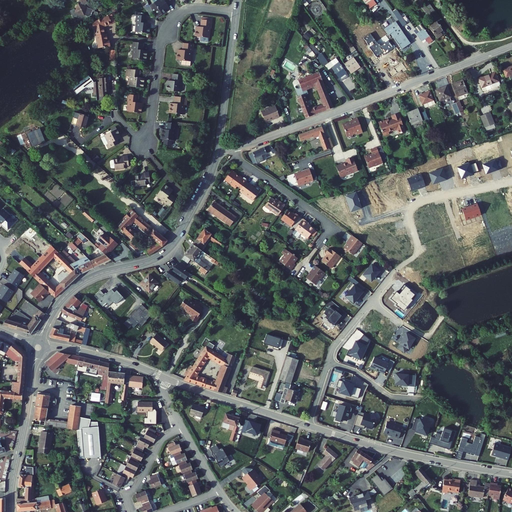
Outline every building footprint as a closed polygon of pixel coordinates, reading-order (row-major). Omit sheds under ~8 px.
[(80,0),(80,3),(83,3),(83,4),(80,4),(79,11),(78,11),(74,10),(77,17),(80,16),(88,17),(88,18),(102,13),(100,9),(98,8),(98,7),(90,6),(90,5),(87,4),(87,3),(90,4),(90,0),(80,0)] [(169,6),(175,2),(173,0),(159,0),(155,3),(154,4),(162,14),(163,15),(171,9),(169,6)] [(375,3),(372,0),(362,0),(369,8),(375,3)] [(427,4),(433,12),(437,10),(429,0),(428,0),(427,1),(428,3),(427,4)] [(156,19),(162,14),(154,4),(155,3),(150,5),(156,19)] [(408,22),(398,8),(393,11),(404,25),(408,22)] [(136,23),(135,32),(149,34),(150,23),(147,23),(147,16),(136,15),(135,22),(136,23)] [(104,27),(112,24),(109,16),(93,23),(97,49),(110,47),(109,40),(107,40),(106,34),(105,34),(104,27)] [(197,26),(196,36),(210,37),(211,27),(213,27),(214,20),(202,19),(201,26),(197,26)] [(411,41),(395,20),(384,28),(389,35),(391,33),(402,48),(411,41)] [(431,27),(437,35),(435,37),(437,40),(444,34),(442,31),(445,29),(439,20),(431,27)] [(417,33),(422,40),(426,37),(429,42),(433,39),(425,28),(417,33)] [(307,32),(303,35),(308,41),(312,37),(307,32)] [(370,37),(372,40),(384,56),(386,55),(387,57),(398,49),(392,41),(385,47),(383,44),(381,45),(373,35),(370,37)] [(368,43),(380,59),(384,56),(372,40),(368,43)] [(140,49),(138,59),(152,60),(153,50),(150,49),(150,42),(138,41),(138,48),(140,49)] [(180,48),(179,58),(184,59),(183,63),(191,64),(193,65),(194,64),(194,62),(193,62),(194,50),(195,50),(196,42),(184,41),(183,49),(180,48)] [(327,63),(312,43),(308,46),(327,70),(330,67),(338,78),(348,70),(347,69),(345,66),(342,67),(335,57),(327,63)] [(345,66),(347,69),(348,70),(350,72),(353,69),(352,69),(358,65),(351,56),(343,63),(345,66)] [(502,68),(505,77),(511,74),(511,65),(502,68)] [(141,79),(141,71),(130,70),(129,77),(131,77),(130,87),(143,89),(144,79),(141,79)] [(498,79),(495,70),(478,77),(483,89),(484,89),(492,86),(491,82),(498,79)] [(325,81),(321,73),(313,76),(317,85),(318,84),(325,81)] [(168,82),(167,91),(181,92),(182,83),(184,83),(184,75),(173,74),(172,82),(168,82)] [(317,85),(313,76),(299,81),(302,89),(296,91),(299,98),(298,98),(306,120),(320,114),(318,108),(310,111),(305,96),(308,94),(306,89),(317,85)] [(90,88),(90,96),(96,95),(98,98),(103,97),(103,91),(105,90),(105,91),(114,91),(113,81),(105,81),(105,78),(95,79),(96,82),(88,83),(88,88),(90,88)] [(453,83),(458,96),(468,92),(463,79),(453,83)] [(328,105),(330,111),(336,108),(325,81),(318,84),(328,105)] [(436,89),(440,99),(450,95),(447,85),(436,89)] [(423,96),(426,104),(437,100),(434,92),(423,96)] [(129,103),(128,113),(142,115),(143,104),(139,103),(140,96),(128,95),(127,102),(129,103)] [(170,103),(169,114),(183,115),(184,105),(186,105),(186,98),(175,97),(174,104),(170,103)] [(460,102),(457,103),(461,113),(462,116),(465,115),(460,102)] [(328,105),(318,108),(320,114),(330,111),(328,105)] [(273,121),(280,119),(275,108),(261,113),(266,124),(270,123),(271,122),(273,121)] [(479,111),(484,123),(493,119),(489,108),(479,111)] [(410,114),(414,126),(425,122),(421,110),(410,114)] [(381,123),(386,136),(392,134),(391,132),(395,130),(395,131),(399,129),(401,134),(406,132),(405,131),(407,131),(400,113),(394,116),(395,119),(391,121),(391,120),(387,122),(386,120),(381,123)] [(79,114),(76,126),(86,129),(89,117),(79,114)] [(349,124),(344,126),(349,137),(358,134),(358,136),(364,133),(359,119),(353,121),(352,123),(353,124),(349,125),(349,124)] [(162,130),(161,140),(175,142),(176,131),(177,131),(177,124),(166,123),(165,131),(162,130)] [(324,139),(320,127),(297,136),(299,142),(316,136),(321,152),(328,149),(324,139)] [(32,148),(45,143),(40,129),(27,134),(32,148)] [(108,146),(111,150),(120,142),(118,139),(121,136),(115,129),(103,138),(109,145),(108,146)] [(252,154),(256,164),(261,162),(259,157),(266,154),(266,153),(268,152),(270,155),(273,152),(268,145),(252,154)] [(372,157),(368,159),(372,169),(374,170),(378,168),(378,167),(382,166),(383,166),(386,165),(381,150),(374,152),(376,157),(373,158),(373,157),(372,157)] [(114,161),(115,171),(125,170),(125,167),(128,166),(127,156),(121,157),(121,160),(114,161)] [(343,165),(343,164),(336,166),(339,177),(347,175),(349,175),(357,173),(353,158),(346,160),(347,163),(346,163),(346,164),(345,164),(346,164),(343,165)] [(311,176),(308,169),(302,172),(302,173),(300,174),(294,176),(296,181),(295,181),(296,182),(298,187),(303,185),(310,183),(317,180),(315,174),(311,176)] [(225,183),(230,186),(229,186),(229,187),(229,188),(230,188),(233,190),(233,191),(234,191),(234,190),(235,188),(239,191),(245,184),(246,182),(243,180),(242,180),(238,177),(237,179),(234,177),(235,177),(235,176),(234,175),(230,172),(225,179),(226,181),(225,183)] [(136,177),(137,187),(146,186),(146,183),(150,183),(149,173),(142,173),(142,176),(136,177)] [(238,193),(251,203),(260,192),(254,188),(253,190),(245,184),(239,191),(238,193)] [(163,185),(156,197),(164,202),(163,203),(170,207),(176,197),(170,193),(172,190),(163,185)] [(263,207),(276,217),(284,206),(277,201),(276,203),(273,201),(270,198),(263,207)] [(207,211),(225,224),(231,215),(213,203),(207,211)] [(3,209),(2,210),(0,212),(0,222),(8,230),(15,222),(9,216),(10,215),(3,209)] [(131,209),(116,226),(132,241),(137,236),(128,228),(133,222),(150,236),(149,237),(158,244),(145,253),(149,256),(163,247),(168,240),(131,209)] [(88,210),(85,213),(95,221),(97,218),(88,210)] [(280,219),(290,227),(297,216),(294,214),(293,215),(286,210),(280,219)] [(95,221),(85,213),(85,214),(94,222),(95,221)] [(49,214),(45,218),(51,223),(55,218),(49,214)] [(293,230),(306,240),(313,231),(306,226),(308,224),(302,219),(293,230)] [(238,232),(241,228),(235,223),(232,227),(238,232)] [(77,228),(67,237),(73,242),(76,246),(80,242),(76,238),(82,232),(77,228)] [(215,260),(226,244),(205,229),(194,244),(204,252),(214,259),(215,260)] [(82,232),(76,238),(80,242),(83,239),(85,236),(82,232)] [(95,244),(96,245),(103,252),(106,248),(107,249),(115,240),(107,233),(100,241),(99,240),(95,244)] [(95,244),(85,236),(83,239),(93,248),(96,245),(95,244)] [(344,249),(354,256),(363,244),(352,236),(348,242),(349,242),(344,249)] [(137,253),(140,250),(133,241),(130,244),(137,253)] [(48,242),(42,249),(48,256),(49,255),(67,272),(58,282),(63,287),(76,270),(61,255),(56,250),(48,242)] [(202,255),(204,252),(194,244),(183,259),(188,263),(191,259),(196,263),(199,259),(200,260),(203,256),(202,255)] [(217,261),(218,262),(229,246),(226,244),(215,260),(217,261)] [(61,245),(56,250),(61,255),(63,252),(66,249),(61,245)] [(92,256),(96,263),(108,256),(103,252),(96,245),(93,248),(95,250),(93,251),(95,255),(92,256)] [(42,249),(37,254),(44,260),(48,256),(42,249)] [(322,264),(333,272),(342,259),(330,250),(326,256),(328,257),(329,258),(327,261),(326,260),(322,264)] [(63,252),(61,255),(76,270),(78,272),(93,264),(89,258),(84,253),(71,260),(63,252)] [(278,263),(290,271),(292,268),(290,266),(292,263),(292,264),(296,259),(293,256),(294,255),(292,254),(291,255),(287,252),(285,256),(283,256),(278,263)] [(29,262),(24,268),(40,284),(49,292),(55,298),(59,292),(54,287),(53,288),(35,270),(44,260),(37,254),(29,262)] [(23,256),(17,262),(24,268),(29,262),(23,256)] [(199,264),(209,272),(211,270),(212,269),(201,261),(199,264)] [(191,273),(178,264),(176,267),(174,267),(171,269),(184,278),(186,280),(191,273)] [(371,264),(362,275),(371,282),(380,271),(371,264)] [(306,279),(315,285),(319,279),(320,280),(324,274),(314,267),(310,272),(311,273),(306,279)] [(164,274),(179,285),(184,278),(171,269),(169,273),(167,272),(164,274)] [(8,282),(17,287),(24,276),(16,270),(8,282)] [(139,284),(148,292),(156,284),(147,276),(139,284)] [(58,282),(54,287),(59,292),(63,287),(58,282)] [(49,292),(40,284),(30,294),(39,302),(49,292)] [(349,291),(345,296),(353,303),(359,296),(359,297),(363,292),(352,284),(347,289),(349,291)] [(0,291),(0,298),(7,303),(14,292),(4,285),(0,291)] [(403,285),(397,293),(395,292),(390,299),(391,300),(390,301),(403,311),(415,296),(409,291),(410,290),(403,285)] [(106,294),(104,295),(101,291),(95,297),(99,300),(98,301),(103,307),(107,304),(109,306),(113,303),(115,305),(123,298),(121,296),(117,291),(115,294),(112,290),(106,295),(106,294)] [(65,307),(64,309),(70,311),(73,308),(76,310),(81,302),(83,298),(76,292),(66,308),(65,307)] [(199,317),(203,310),(195,304),(194,305),(190,302),(189,303),(185,301),(181,306),(185,309),(183,311),(192,317),(190,320),(195,324),(199,319),(199,318),(199,317)] [(138,324),(142,327),(152,315),(142,306),(130,318),(131,318),(130,320),(129,319),(124,324),(128,329),(131,326),(134,329),(138,324)] [(329,307),(324,314),(327,316),(325,318),(336,326),(340,320),(339,319),(342,316),(335,311),(329,307)] [(70,311),(64,309),(61,313),(82,322),(86,312),(79,309),(78,311),(76,310),(73,308),(70,311)] [(19,324),(17,330),(33,336),(45,315),(41,312),(34,324),(26,321),(24,326),(19,324)] [(73,334),(61,330),(63,322),(56,320),(50,336),(50,337),(51,338),(70,343),(72,335),(73,334)] [(80,327),(79,330),(86,333),(83,343),(76,341),(78,336),(72,335),(70,343),(85,347),(90,330),(80,327)] [(0,347),(9,351),(11,348),(15,343),(11,340),(0,335),(0,347)] [(369,340),(363,335),(357,342),(354,341),(350,351),(348,350),(346,355),(360,360),(367,347),(364,345),(369,340)] [(150,344),(162,353),(168,346),(156,337),(150,344)] [(22,348),(15,343),(11,348),(9,351),(16,360),(21,360),(20,383),(27,383),(28,357),(22,348)] [(183,382),(199,387),(203,379),(196,377),(208,360),(211,361),(214,353),(212,352),(207,349),(206,349),(194,367),(191,366),(182,379),(184,381),(183,382)] [(59,352),(46,362),(51,369),(55,372),(58,369),(56,365),(57,364),(62,361),(78,364),(80,356),(59,352)] [(227,359),(214,353),(211,361),(224,367),(216,384),(224,387),(236,359),(228,356),(227,359)] [(285,401),(295,404),(298,394),(289,391),(290,387),(299,360),(288,355),(278,382),(286,385),(280,403),(284,405),(285,401)] [(110,363),(80,356),(78,364),(98,368),(97,373),(103,375),(102,386),(100,386),(100,388),(106,389),(109,370),(110,363)] [(374,356),(369,367),(384,373),(385,369),(389,362),(374,356)] [(390,359),(389,362),(385,369),(390,371),(393,364),(395,361),(390,359)] [(257,388),(263,390),(268,373),(251,368),(248,378),(259,382),(257,388)] [(124,372),(109,370),(106,389),(105,402),(110,403),(113,382),(123,383),(124,372)] [(408,375),(394,373),(393,385),(407,386),(415,387),(416,375),(408,375)] [(128,384),(141,386),(142,376),(129,374),(128,384)] [(199,387),(213,391),(216,384),(203,379),(199,387)] [(339,393),(358,399),(361,389),(353,387),(354,385),(350,384),(351,382),(343,380),(343,381),(339,380),(336,387),(340,389),(339,393)] [(7,389),(1,388),(0,396),(0,412),(3,413),(5,411),(6,411),(8,395),(25,397),(27,383),(20,383),(15,382),(14,389),(10,389),(10,387),(7,386),(7,389)] [(213,391),(224,395),(228,388),(224,387),(216,384),(213,391)] [(36,406),(48,408),(49,403),(50,397),(50,394),(38,392),(36,406)] [(94,399),(102,400),(104,393),(95,392),(94,399)] [(137,402),(137,410),(139,410),(139,412),(144,411),(144,410),(152,411),(152,402),(144,402),(143,401),(140,401),(140,402),(137,402)] [(46,420),(40,419),(39,424),(76,430),(78,416),(81,403),(74,402),(73,404),(70,403),(67,423),(46,420)] [(193,404),(190,414),(201,417),(204,408),(193,404)] [(352,409),(340,405),(335,421),(340,422),(341,420),(346,421),(349,413),(350,414),(352,409)] [(48,408),(36,406),(34,418),(37,418),(40,419),(46,420),(48,408)] [(233,430),(230,440),(235,441),(239,440),(243,427),(240,426),(238,421),(240,416),(225,412),(221,426),(233,430)] [(363,417),(357,415),(354,426),(364,429),(365,426),(367,427),(372,429),(374,422),(377,421),(374,414),(370,416),(364,414),(363,417)] [(79,458),(101,456),(98,422),(90,421),(90,419),(78,416),(76,430),(77,430),(79,458)] [(427,435),(431,422),(420,418),(419,419),(416,418),(412,429),(416,431),(415,431),(427,435)] [(261,424),(249,421),(246,432),(250,433),(251,432),(257,435),(261,424)] [(387,422),(383,433),(391,435),(390,436),(399,438),(402,427),(387,422)] [(149,428),(144,438),(152,441),(154,443),(157,436),(155,435),(156,431),(149,428)] [(431,437),(429,443),(449,450),(455,432),(443,428),(441,435),(436,433),(434,438),(431,437)] [(274,429),(270,440),(285,445),(285,444),(287,436),(288,435),(279,432),(279,431),(274,429)] [(45,430),(43,450),(53,451),(56,432),(45,430)] [(467,439),(461,437),(457,451),(462,453),(463,451),(475,455),(480,438),(475,436),(472,444),(466,442),(467,439)] [(141,437),(137,447),(144,450),(145,447),(148,448),(152,441),(144,438),(141,437)] [(296,449),(309,453),(312,444),(304,441),(305,440),(300,438),(296,449)] [(170,454),(171,454),(179,451),(180,450),(177,443),(175,444),(173,441),(166,444),(170,454)] [(511,448),(495,443),(491,454),(504,457),(503,458),(508,459),(511,448)] [(225,465),(225,464),(230,461),(223,448),(220,450),(217,444),(210,448),(213,454),(220,467),(220,468),(225,465)] [(318,463),(324,469),(332,460),(333,461),(339,455),(329,446),(324,452),(327,455),(325,457),(324,456),(318,463)] [(137,447),(132,457),(139,460),(142,461),(146,454),(143,453),(144,450),(137,447)] [(352,458),(354,460),(362,451),(359,449),(352,458)] [(175,464),(177,463),(184,461),(186,460),(183,453),(180,454),(179,451),(171,454),(175,464)] [(361,464),(367,468),(374,458),(362,451),(354,460),(354,461),(359,466),(361,464)] [(132,457),(127,467),(138,471),(141,465),(138,463),(139,460),(132,457)] [(368,469),(378,461),(374,458),(367,468),(368,469)] [(180,473),(182,472),(189,470),(191,469),(188,462),(185,463),(184,461),(177,463),(180,473)] [(22,486),(30,487),(36,488),(36,486),(36,475),(29,474),(30,467),(25,466),(23,474),(22,486)] [(407,499),(431,480),(419,466),(413,471),(422,481),(411,489),(403,494),(407,499)] [(127,467),(123,477),(130,480),(132,477),(135,478),(138,471),(127,467)] [(244,470),(243,476),(245,479),(247,479),(247,481),(250,484),(248,485),(252,490),(265,480),(261,475),(260,476),(254,468),(246,468),(244,470)] [(182,472),(186,482),(194,479),(196,478),(194,471),(191,473),(189,470),(182,472)] [(148,481),(151,489),(162,484),(157,473),(150,476),(151,480),(148,481)] [(371,478),(383,494),(392,487),(384,477),(383,478),(381,476),(380,477),(377,473),(371,478)] [(114,485),(123,489),(126,483),(129,484),(130,480),(123,477),(119,475),(114,485)] [(186,482),(192,496),(200,493),(198,486),(201,485),(200,481),(196,483),(194,479),(186,482)] [(449,504),(455,505),(459,480),(452,479),(451,480),(443,479),(442,492),(447,492),(446,495),(450,496),(449,504)] [(467,495),(483,497),(484,486),(475,485),(476,480),(470,479),(467,495)] [(498,484),(491,483),(489,495),(494,496),(494,498),(500,499),(502,486),(497,485),(498,484)] [(64,496),(76,491),(73,485),(61,489),(64,496)] [(376,491),(373,488),(370,490),(368,491),(368,490),(356,494),(356,495),(349,498),(350,503),(352,503),(354,509),(367,505),(365,499),(370,497),(369,494),(373,493),(376,491)] [(93,494),(98,506),(108,502),(103,490),(93,494)] [(142,501),(143,504),(150,501),(146,491),(136,495),(139,502),(142,501)] [(263,511),(275,501),(266,492),(254,504),(258,508),(257,509),(259,511),(263,511)] [(31,503),(20,504),(21,511),(22,511),(21,511),(33,511),(34,511),(43,510),(55,508),(61,507),(60,504),(59,500),(54,501),(46,502),(46,500),(42,501),(41,499),(39,500),(39,502),(34,502),(34,501),(31,501),(31,503)] [(141,508),(142,511),(152,511),(154,511),(150,501),(143,504),(144,507),(141,508)] [(69,511),(66,502),(60,504),(61,507),(62,511),(69,511)] [(283,511),(307,511),(308,511),(301,503),(291,511),(288,508),(283,511)]
